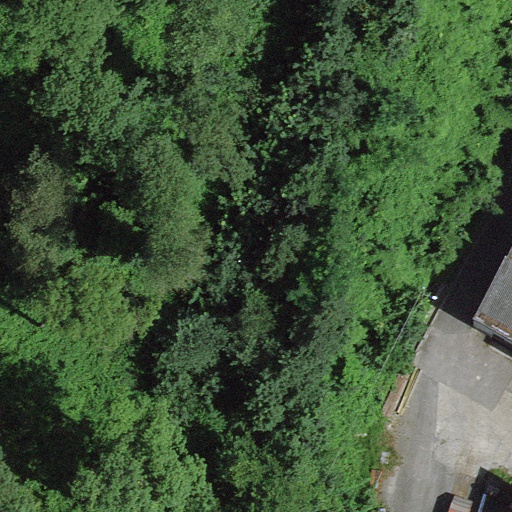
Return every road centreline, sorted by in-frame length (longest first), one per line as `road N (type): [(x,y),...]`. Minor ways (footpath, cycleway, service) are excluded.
road 1 (track): [(97,511),(44,336),(120,0)]
road 2 (unknown): [(511,215),(474,288),(469,353),(490,414),(511,432)]
